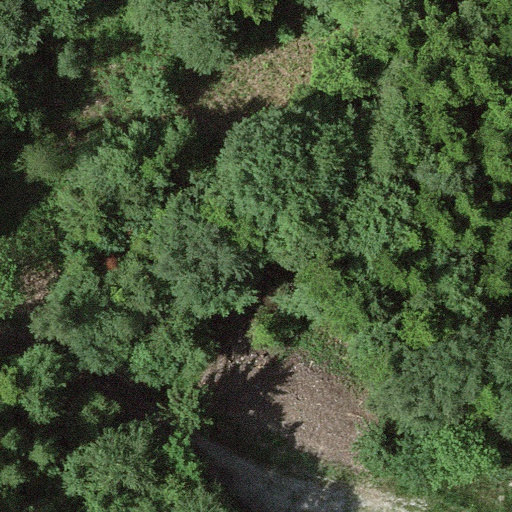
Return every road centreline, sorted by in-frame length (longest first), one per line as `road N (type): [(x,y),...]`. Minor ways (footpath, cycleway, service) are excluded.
road 1 (track): [(0,340),(62,362),(243,483),(264,511)]
road 2 (track): [(390,511),(243,483)]
